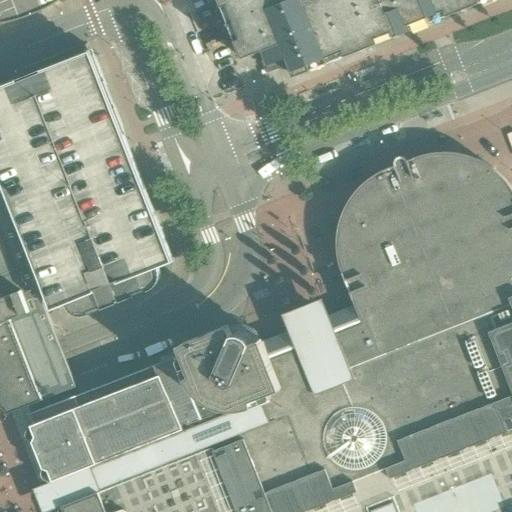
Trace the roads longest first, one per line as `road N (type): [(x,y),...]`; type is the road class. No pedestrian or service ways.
road 1 (unknown): [(8,119),(62,266),(134,239),(93,119),(69,107)]
road 2 (unclassified): [(511,40),(221,147)]
road 3 (unclassified): [(231,179),(511,70)]
road 4 (tertiary): [(0,382),(184,309)]
road 5 (tertiary): [(116,0),(186,178)]
road 6 (tertiary): [(184,309),(223,299),(249,260),(231,179)]
road 7 (tertiary): [(221,147),(160,0)]
road 8 (tertiary): [(186,178),(211,257),(208,277),(184,309)]
